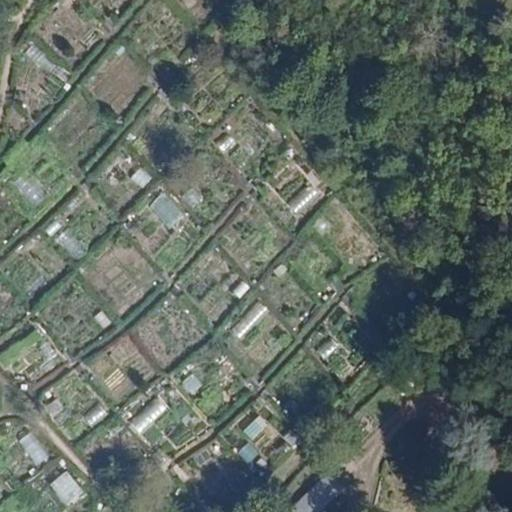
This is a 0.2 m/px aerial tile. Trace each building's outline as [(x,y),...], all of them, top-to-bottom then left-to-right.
[(32,205),(45,196),(30,177),(18,185),(32,205)] [(323,196),(312,183),(289,201),(300,214),(323,196)] [(191,210),(204,201),(195,189),(183,197),(191,210)] [(79,259),(90,248),(72,232),(62,243),(79,259)] [(256,291),(247,279),(228,293),(237,305),(256,291)] [(272,313),(261,303),(235,332),(247,342),(272,313)] [(345,347),(336,335),(317,350),(327,361),(345,347)] [(164,416),(155,404),(136,419),(145,431),(164,416)] [(34,464),(47,456),(33,436),(21,445),(34,464)] [(71,479),(62,467),(43,481),(53,493),(71,479)] [(367,511),(329,473),(293,508),(297,511),(367,511)]
